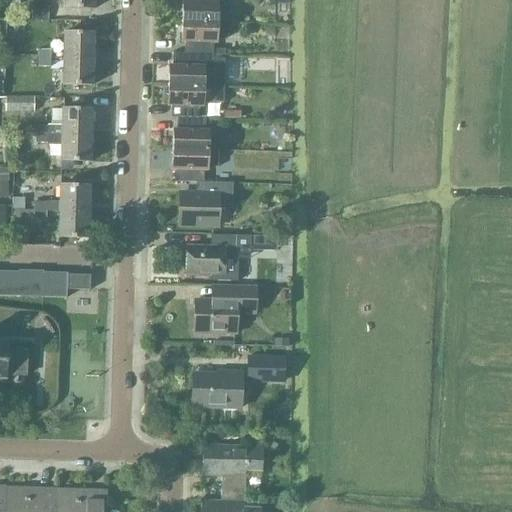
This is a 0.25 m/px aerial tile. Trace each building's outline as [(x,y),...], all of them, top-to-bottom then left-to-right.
[(63,0),(63,9),(93,10),(92,0),(63,0)] [(181,23),(218,25),(228,25),(228,0),(184,0),(185,3),(182,3),(181,23)] [(183,55),(199,56),(211,56),(212,44),(215,44),(215,40),(225,40),(227,38),(228,25),(218,25),(181,23),(180,43),(183,43),(183,55)] [(61,59),(91,60),(92,34),(62,33),(61,59)] [(167,87),(220,88),(221,57),(211,56),(199,56),(183,55),(171,55),(171,67),(167,67),(167,87)] [(60,86),(90,86),(91,60),(61,59),(53,59),(52,74),(61,74),(60,86)] [(169,119),(175,119),(198,120),(198,108),(202,108),(202,104),(220,105),(220,88),(167,87),(166,107),(169,107),(169,119)] [(5,113),(33,113),(33,105),(5,105),(5,113)] [(35,134),(89,136),(90,110),(60,109),(59,127),(36,126),(35,134)] [(175,119),(172,150),(172,151),(207,153),(209,133),(205,133),(205,120),(198,120),(175,119)] [(58,162),(88,163),(89,136),(35,134),(35,143),(47,143),(47,145),(59,146),(58,162)] [(278,139),(276,150),(290,152),(292,141),(278,139)] [(174,182),(203,184),(203,171),(206,172),(206,168),(216,168),(217,153),(207,153),(172,151),(171,171),(174,171),(174,182)] [(178,226),(215,227),(216,207),(231,208),(232,184),(203,184),(202,194),(179,194),(178,226)] [(45,202),(45,203),(45,212),(57,212),(87,213),(87,187),(58,186),(57,203),(45,202)] [(12,198),(12,209),(24,209),(24,198),(12,198)] [(45,212),(45,203),(32,203),(32,212),(45,212)] [(32,212),(32,220),(44,221),(45,212),(32,212)] [(56,239),(86,240),(87,213),(57,212),(56,239)] [(210,281),(237,281),(237,275),(235,274),(236,259),(242,259),(250,251),(250,236),(210,235),(210,248),(186,247),(186,275),(210,275),(210,281)] [(16,272),(16,295),(29,296),(29,271),(16,271),(16,272)] [(29,296),(40,296),(40,273),(40,271),(29,271),(29,296)] [(4,297),(9,297),(16,297),(16,295),(16,272),(4,272),(4,297)] [(40,273),(40,296),(40,297),(53,297),(53,273),(40,273)] [(53,297),(65,298),(65,273),(53,273),(53,297)] [(66,290),(88,291),(89,276),(67,276),(66,290)] [(193,332),(235,334),(236,313),(255,314),(255,289),(219,287),(218,301),(194,300),(193,332)] [(0,377),(5,377),(4,380),(6,380),(6,375),(26,376),(27,349),(8,348),(8,343),(7,343),(6,345),(0,344),(0,377)] [(247,377),(271,378),(272,361),(247,360),(247,377)] [(191,408),(239,410),(241,374),(224,373),(224,376),(192,376),(191,408)] [(219,491),(243,491),(243,475),(260,475),(260,449),(201,447),(200,478),(219,479),(219,491)] [(53,511),(54,490),(4,489),(3,511),(53,511)] [(104,511),(105,492),(54,490),(53,511),(104,511)] [(199,511),(258,511),(259,511),(242,510),(243,491),(219,491),(218,503),(199,502),(199,511)]
